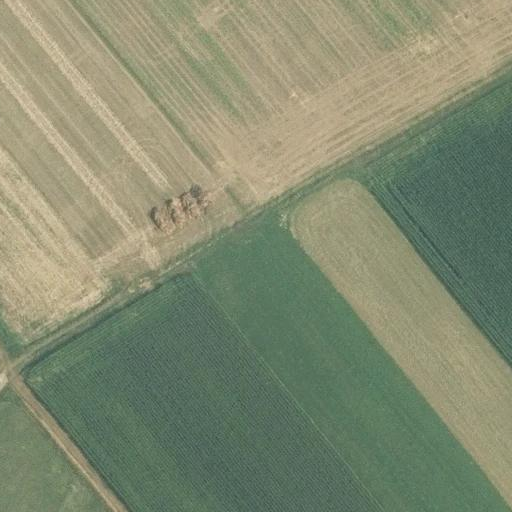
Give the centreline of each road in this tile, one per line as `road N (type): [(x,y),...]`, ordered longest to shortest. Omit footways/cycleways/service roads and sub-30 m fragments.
road 1 (track): [(0,383),(281,211),(511,84)]
road 2 (track): [(118,511),(0,365)]
